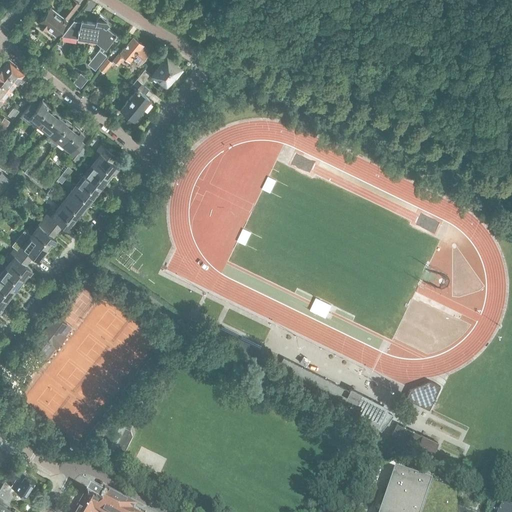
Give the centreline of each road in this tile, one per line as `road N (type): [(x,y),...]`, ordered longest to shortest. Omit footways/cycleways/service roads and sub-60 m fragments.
road 1 (residential): [(0,348),(149,159)]
road 2 (residential): [(149,159),(162,124),(205,66),(107,0)]
road 3 (residential): [(149,159),(0,37)]
